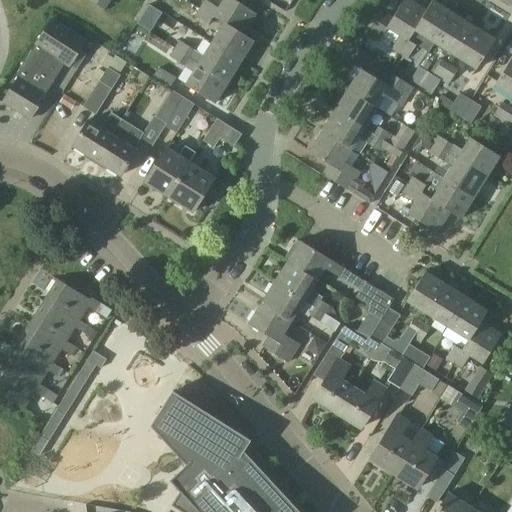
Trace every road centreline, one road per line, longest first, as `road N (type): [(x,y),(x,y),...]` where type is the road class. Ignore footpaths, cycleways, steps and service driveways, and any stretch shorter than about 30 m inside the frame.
road 1 (residential): [(185,316),(347,511)]
road 2 (residential): [(185,316),(60,184),(5,158)]
road 3 (residential): [(260,175),(272,105),(342,0)]
road 4 (residential): [(185,316),(244,244),(260,175)]
